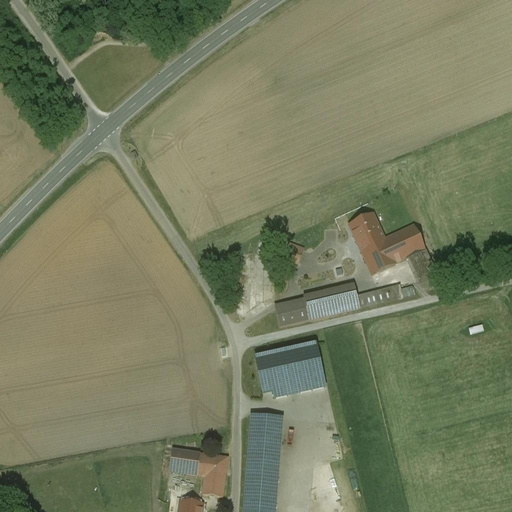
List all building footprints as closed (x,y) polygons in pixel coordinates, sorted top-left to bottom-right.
[(419,258),(407,231),(379,243),(369,218),(339,230),(362,282),(419,258)] [(301,300),(274,306),(279,331),(360,312),(360,310),(403,299),(400,286),(358,296),(355,283),(300,296),(301,300)] [(467,328),(468,334),(481,331),(480,325),(467,328)] [(252,357),(261,398),(274,396),(275,401),(327,390),(317,343),(252,357)] [(275,511),(282,420),(250,417),(243,511),(275,511)] [(228,460),(172,452),(169,474),(205,479),(202,497),(222,500),(228,460)]
